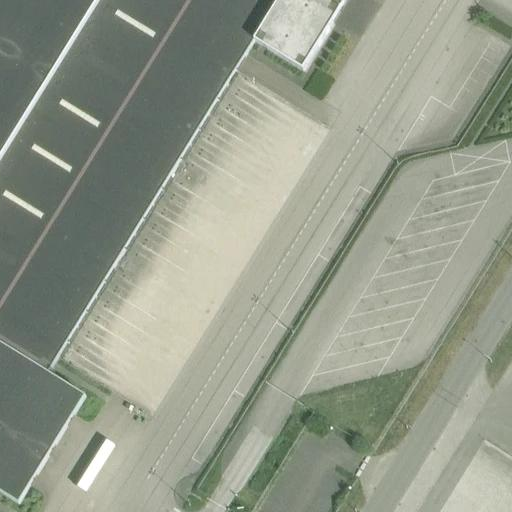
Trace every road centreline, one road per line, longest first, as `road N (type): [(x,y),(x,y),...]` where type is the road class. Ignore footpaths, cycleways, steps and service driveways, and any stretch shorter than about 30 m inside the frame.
road 1 (unknown): [(444,0),(281,267),(143,460),(123,494),(123,511)]
road 2 (unknown): [(215,511),(415,184),(448,160),(511,142)]
road 3 (unclassified): [(377,511),(511,298)]
